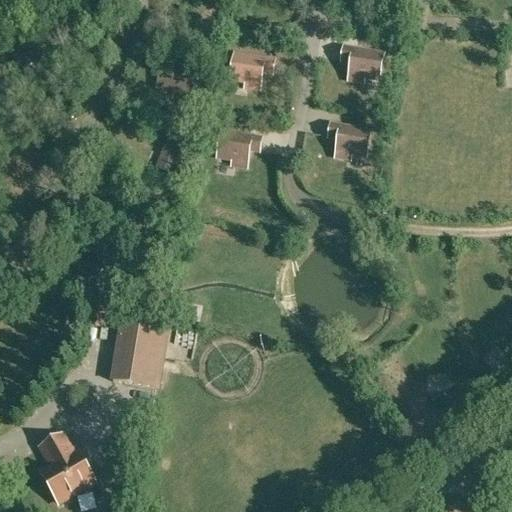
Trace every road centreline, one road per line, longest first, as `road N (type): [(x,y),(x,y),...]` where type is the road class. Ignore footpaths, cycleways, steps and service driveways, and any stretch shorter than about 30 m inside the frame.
road 1 (tertiary): [(401,511),(511,428)]
road 2 (unknown): [(311,39),(412,34),(432,21)]
